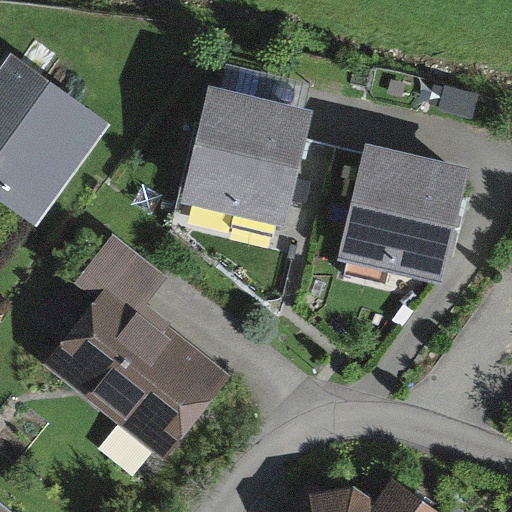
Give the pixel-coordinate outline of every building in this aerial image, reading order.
[(14,60),(0,78),(0,184),(30,207),(95,121),(14,60)] [(301,110),(214,90),(192,186),(279,207),(301,110)] [(459,166),(370,147),(348,248),(437,267),(459,166)] [(104,296),(53,361),(161,447),(217,378),(129,308),(154,277),(112,244),(83,279),(104,296)] [(374,501),(355,489),(311,498),(314,511),(437,511),(388,480),(374,501)]
